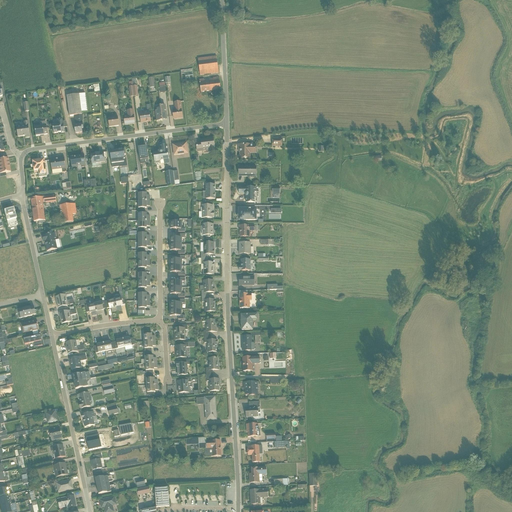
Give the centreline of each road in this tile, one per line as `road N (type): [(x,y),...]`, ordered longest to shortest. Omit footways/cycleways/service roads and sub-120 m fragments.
road 1 (residential): [(237,511),(226,124)]
road 2 (residential): [(226,124),(22,156)]
road 3 (residential): [(53,337),(90,511)]
road 4 (residential): [(226,124),(223,0)]
